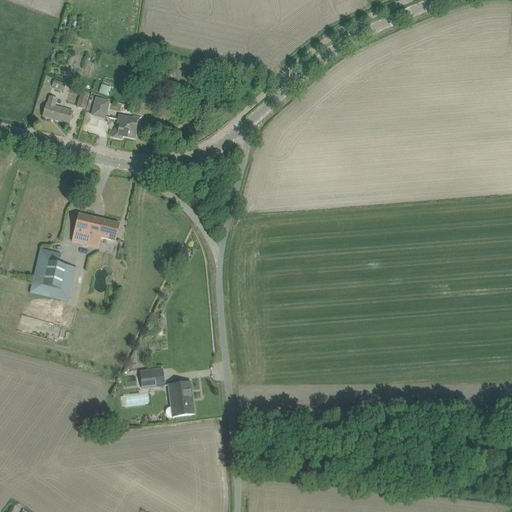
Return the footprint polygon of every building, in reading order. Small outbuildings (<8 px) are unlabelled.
[(98,92),(109,96),(112,88),(101,84),(98,92)] [(81,96),(77,108),(85,111),(89,98),(90,95),(89,94),(90,91),(83,89),(81,96)] [(46,105),(45,108),(42,118),(69,125),(72,113),(54,107),(56,100),(49,98),(47,105),(46,105)] [(96,98),(92,116),(104,119),(108,101),(96,98)] [(117,130),(114,129),(113,137),(122,139),(122,136),(134,138),(136,126),(139,127),(141,118),(133,117),(132,120),(119,117),(117,125),(118,125),(117,130)] [(78,215),(76,225),(72,242),(98,248),(100,238),(115,242),(119,225),(78,215)] [(40,249),(29,293),(68,302),(76,269),(58,264),(61,254),(40,249)] [(130,269),(88,259),(71,328),(113,339),(130,269)] [(161,369),(140,372),(142,389),(164,386),(161,369)] [(168,386),(171,408),(168,408),(166,410),(165,412),(166,415),(168,417),(170,418),(195,415),(191,383),(168,386)] [(121,395),(122,406),(150,404),(148,392),(121,395)] [(263,470),(281,471),(281,465),(276,465),(276,462),(263,461),(263,470)]
